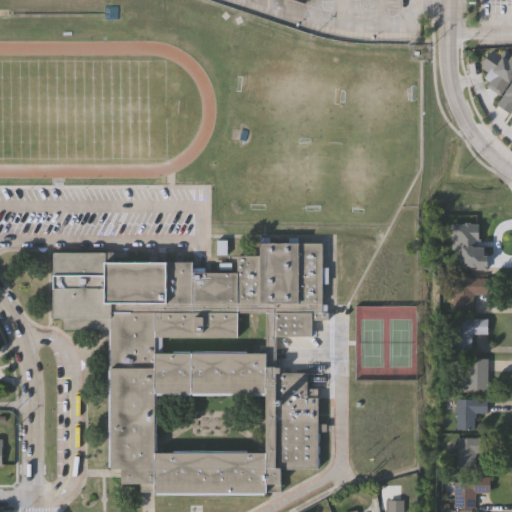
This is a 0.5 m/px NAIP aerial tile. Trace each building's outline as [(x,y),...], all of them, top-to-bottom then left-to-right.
[(511,51),(511,75),(499,95),(486,86),(489,81),(484,78),(487,72),(479,67),(491,49),(499,54),(503,50),(510,54),(511,51)] [(511,79),(511,109),(509,114),(496,105),(511,79)] [(451,224),(477,224),(477,245),(483,246),(483,256),(487,256),(487,268),(451,268),(451,224)] [(324,240),(324,308),(313,308),(313,333),(279,333),(279,370),(308,370),(308,393),(318,393),(318,467),(284,467),(285,483),(263,483),(263,493),(151,493),(151,491),(139,491),(139,483),(118,483),(118,466),(107,466),(107,366),(111,366),(111,315),(51,315),(51,250),(104,250),(104,260),(191,260),(191,269),(237,269),(237,251),(257,251),(257,240),(324,240)] [(452,310),(452,279),(488,279),(488,296),(472,296),(472,310),(452,310)] [(487,320),(487,336),(471,336),(471,352),(451,352),(451,320),(487,320)] [(462,391),(462,360),(487,360),(487,391),(462,391)] [(487,400),(487,414),(474,414),(474,431),(455,431),(456,400),(487,400)] [(456,469),(456,439),(490,439),(490,454),(475,454),(475,469),(456,469)] [(454,510),(454,482),(489,482),(489,493),(475,493),(475,510),(454,510)] [(387,511),(387,501),(402,501),(402,511),(387,511)]
